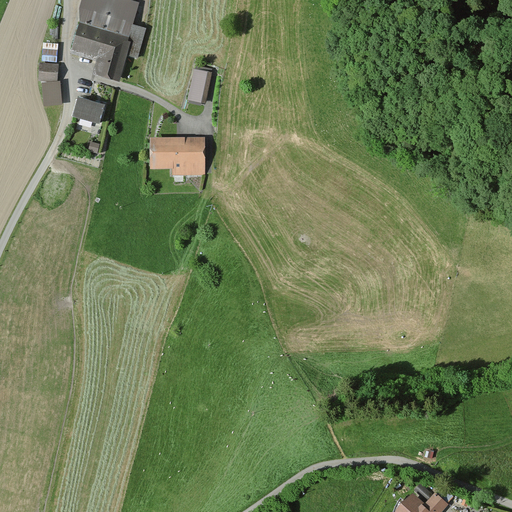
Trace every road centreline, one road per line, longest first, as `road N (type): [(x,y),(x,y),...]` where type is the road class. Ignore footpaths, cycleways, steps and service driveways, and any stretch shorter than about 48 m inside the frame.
road 1 (residential): [(511,506),(398,461),(300,476),(249,511)]
road 2 (unclassified): [(0,248),(61,133),(66,0)]
